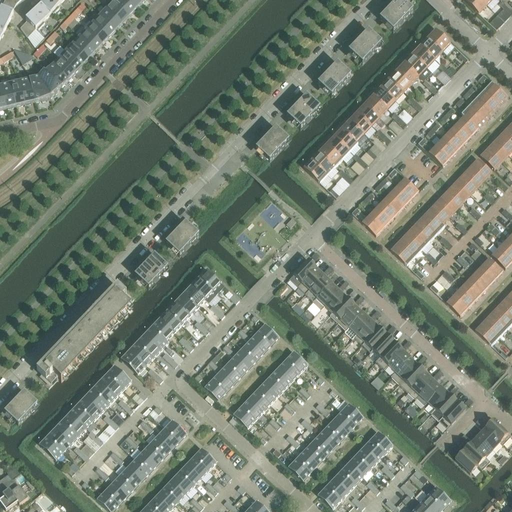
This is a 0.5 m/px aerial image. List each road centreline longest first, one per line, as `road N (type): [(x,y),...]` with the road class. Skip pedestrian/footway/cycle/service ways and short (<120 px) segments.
road 1 (residential): [(0,394),(374,0)]
road 2 (residential): [(311,240),(488,51)]
road 3 (residential): [(483,402),(311,240)]
road 4 (residential): [(174,0),(65,114),(0,134)]
road 5 (residential): [(176,379),(311,240)]
road 6 (residential): [(76,485),(176,379)]
road 7 (residential): [(511,194),(423,287)]
